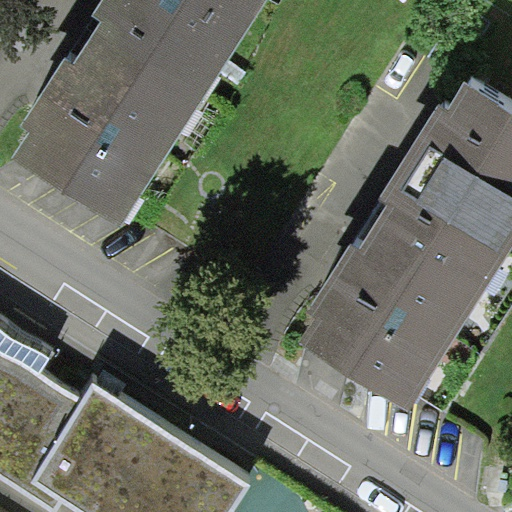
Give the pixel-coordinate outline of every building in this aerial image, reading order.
[(15,129),(119,195),(200,66),(96,0),(15,129)] [(96,0),(200,66),(241,0),(96,0)] [(380,190),(492,257),(511,223),(511,94),(458,62),(380,190)] [(303,318),(414,385),(492,257),(380,190),(303,318)] [(136,511),(218,511),(251,462),(85,355),(69,379),(0,334),(0,449),(60,488),(72,470),(136,511)]
